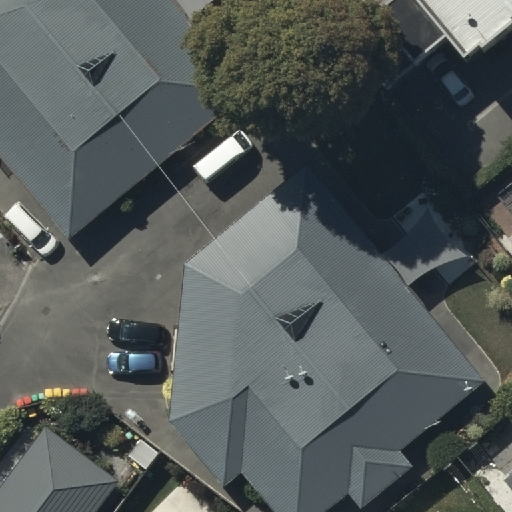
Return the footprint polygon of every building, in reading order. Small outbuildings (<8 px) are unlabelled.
[(0,0),(0,163),(66,247),(247,104),(164,0),(0,0)] [(511,0),(392,0),(370,20),(411,68),(439,44),(461,69),(478,55),(480,57),(511,29),(511,0)] [(488,384),(308,166),(185,271),(167,427),(223,495),(243,478),(270,511),(329,511),(346,499),(356,511),(369,511),(419,471),(404,453),(488,384)] [(103,511),(121,490),(45,435),(0,496),(0,511),(103,511)] [(511,511),(511,449),(488,469),(511,498),(511,511)]
